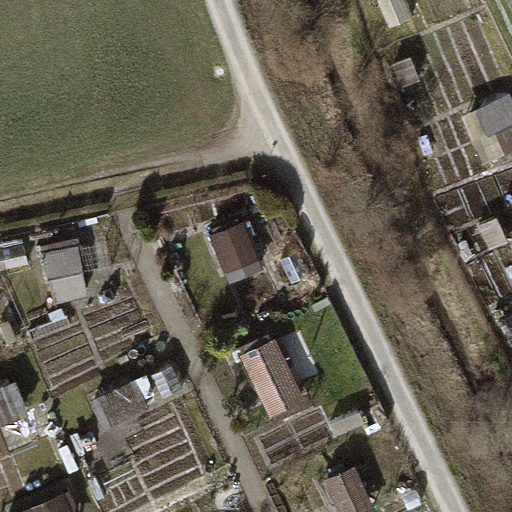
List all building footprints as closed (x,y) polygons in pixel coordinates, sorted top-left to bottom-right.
[(511,92),(511,90),(476,106),(489,133),(495,130),(505,151),(511,147),(511,92)] [(244,218),(209,233),(230,281),(265,266),(244,218)] [(74,235),(41,243),(54,299),(90,291),(78,242),(76,242),(74,235)] [(237,346),(269,412),(304,394),(270,325),(240,340),(241,344),(237,346)] [(146,371),(90,397),(104,426),(160,400),(146,371)] [(6,381),(0,383),(0,421),(20,413),(6,381)] [(355,462),(323,477),(339,511),(372,511),(377,510),(355,462)] [(73,511),(63,489),(13,511),(73,511)]
